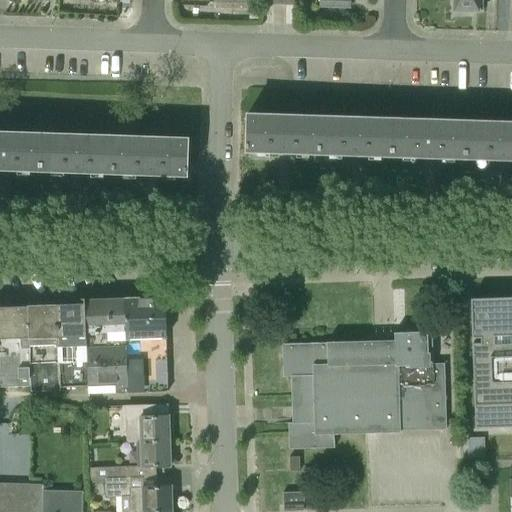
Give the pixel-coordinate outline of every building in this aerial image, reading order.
[(453,0),(454,11),(481,10),(480,0),(453,0)] [(511,160),(511,122),(466,121),(393,119),(320,117),(247,115),(246,152),(319,154),(392,157),(465,159),(511,160)] [(0,170),(40,171),(113,174),(155,175),(186,176),(188,139),(115,136),(42,134),(0,132),(0,170)] [(168,392),(169,392),(166,298),(124,300),(127,385),(128,394),(168,392)] [(511,298),(471,300),(472,319),(473,338),(477,338),(480,338),(481,341),(481,344),(476,344),(472,344),(474,386),(475,429),(511,427),(511,298)] [(87,362),(85,301),(85,299),(82,299),(82,304),(57,305),(59,363),(87,362)] [(88,387),(127,385),(124,300),(85,301),(87,362),(88,387)] [(60,392),(59,363),(57,305),(28,306),(28,307),(30,376),(31,392),(60,392)] [(18,377),(30,376),(28,307),(0,307),(0,349),(17,349),(18,377)] [(397,414),(442,413),(446,413),(444,364),(428,364),(427,332),(394,333),(394,341),(282,344),(283,378),(291,377),(293,423),(288,423),(289,449),(334,448),(334,433),(398,431),(397,414)] [(137,443),(170,441),(169,404),(125,406),(127,443),(137,443)] [(138,466),(156,466),(171,466),(170,441),(137,443),(138,466)] [(300,457),(289,457),(290,471),(300,471),(300,457)] [(171,486),(156,486),(130,487),(129,477),(156,476),(156,466),(138,466),(90,468),(90,480),(91,480),(91,484),(106,483),(106,497),(122,497),(121,511),(149,511),(172,511),(171,486)] [(0,483),(0,511),(42,511),(43,484),(0,483)] [(283,493),(283,511),(304,511),(304,492),(283,493)]
